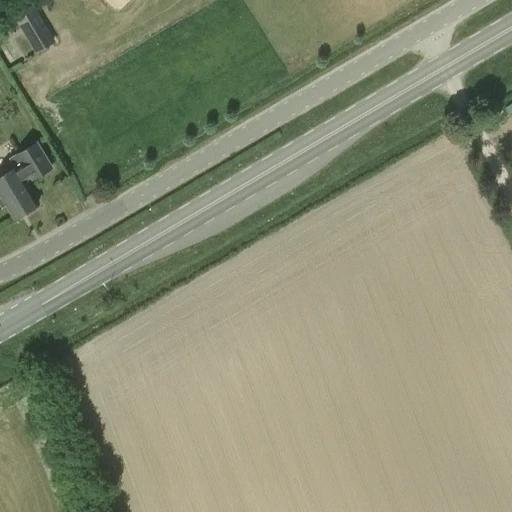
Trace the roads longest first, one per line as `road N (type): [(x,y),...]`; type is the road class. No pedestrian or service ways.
road 1 (secondary): [(0,329),(511,30)]
road 2 (unclassified): [(0,273),(473,0)]
road 3 (unknown): [(421,30),(456,63),(511,198)]
